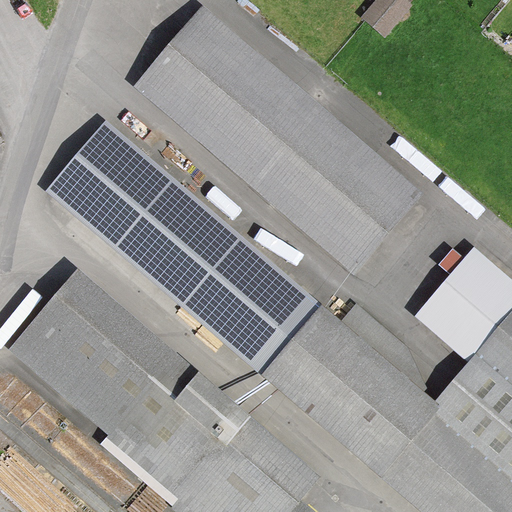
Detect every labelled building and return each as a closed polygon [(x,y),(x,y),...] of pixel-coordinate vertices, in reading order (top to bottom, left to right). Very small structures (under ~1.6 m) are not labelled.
[(381,47),(407,14),(388,0),(376,0),(355,27),(381,47)] [(423,194),(203,6),(134,86),(354,274),(423,194)] [(260,375),(321,303),(106,121),(46,191),(260,375)] [(421,511),(511,511),(511,279),(474,247),(414,316),(469,363),(436,401),(321,303),(260,375),(421,511)] [(0,363),(163,511),(294,511),(295,511),(316,487),(72,275),(0,357),(0,363)]
